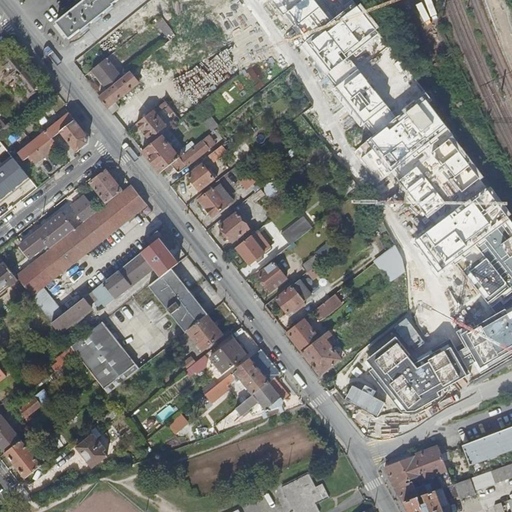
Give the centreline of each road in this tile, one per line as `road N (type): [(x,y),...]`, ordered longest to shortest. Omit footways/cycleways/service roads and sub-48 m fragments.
road 1 (secondary): [(358,454),(115,141)]
road 2 (unknown): [(433,336),(359,379),(354,398),(391,412),(460,380),(450,361)]
road 3 (unclassified): [(358,454),(511,380)]
road 4 (secondary): [(115,141),(16,17)]
road 5 (residential): [(115,141),(0,233)]
